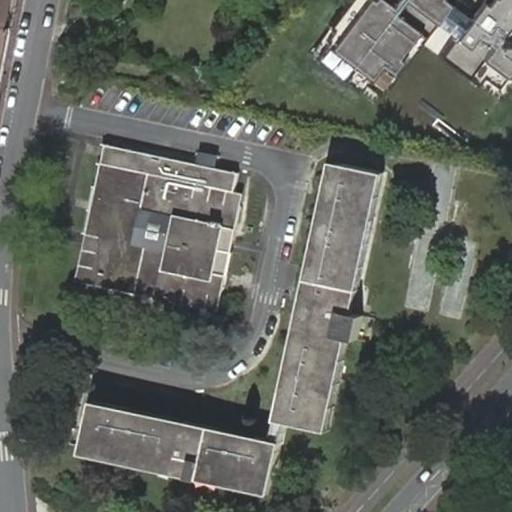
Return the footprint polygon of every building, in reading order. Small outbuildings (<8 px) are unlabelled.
[(376,101),(449,0),(348,0),(310,53),(376,101)] [(502,101),(511,86),(511,0),(478,0),(439,55),(502,101)] [(233,203),(236,191),(239,172),(108,146),(89,233),(101,236),(91,283),(184,303),(186,291),(210,296),(215,274),(227,275),(242,205),(233,203)] [(287,421),(342,163),(332,161),(273,437),(96,400),(93,410),(280,449),(287,421)] [(386,172),(342,163),(287,421),(330,431),(350,339),(359,340),(365,315),(356,313),(386,172)] [(244,193),(236,191),(233,203),(242,205),(244,193)] [(101,236),(89,233),(79,281),(91,283),(101,236)] [(220,310),(227,275),(215,274),(210,296),(186,291),(184,303),(220,310)] [(280,449),(93,410),(84,452),(271,492),(280,449)] [(453,499),(466,484),(461,479),(448,494),(453,499)]
